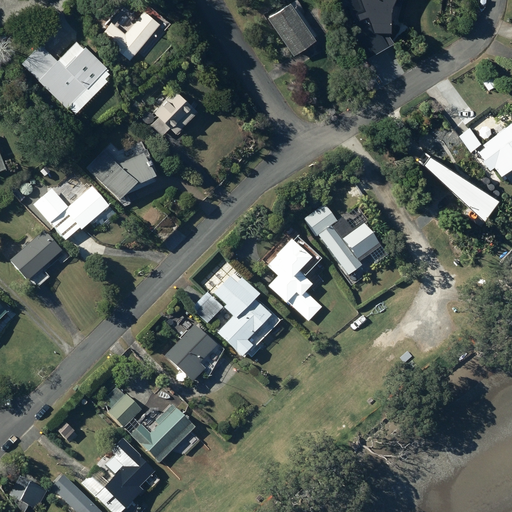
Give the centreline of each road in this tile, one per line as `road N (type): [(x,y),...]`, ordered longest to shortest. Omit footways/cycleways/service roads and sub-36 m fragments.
road 1 (residential): [(303,152),(258,182),(56,385),(0,429)]
road 2 (residential): [(493,0),(463,49),(303,152)]
road 3 (tertiary): [(303,152),(208,0)]
